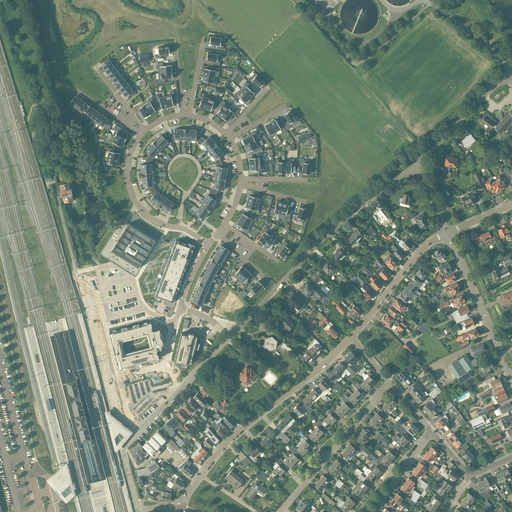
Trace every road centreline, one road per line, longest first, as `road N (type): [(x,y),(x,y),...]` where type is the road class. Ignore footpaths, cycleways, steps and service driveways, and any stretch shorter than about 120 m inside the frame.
road 1 (residential): [(45,104),(53,183),(75,267),(92,283),(137,432)]
road 2 (residential): [(200,475),(230,439),(351,338)]
road 3 (unclassified): [(417,164),(386,183),(275,288)]
road 4 (residential): [(281,508),(389,384)]
road 5 (unclassified): [(506,371),(447,233)]
road 6 (residential): [(351,338),(421,247),(447,233)]
road 7 (unclassified): [(275,288),(179,390)]
road 8 (residential): [(165,365),(185,288),(208,245)]
road 9 (unclassified): [(511,79),(493,86),(417,164)]
road 10 (residential): [(139,135),(127,164),(130,192),(148,216),(179,228)]
